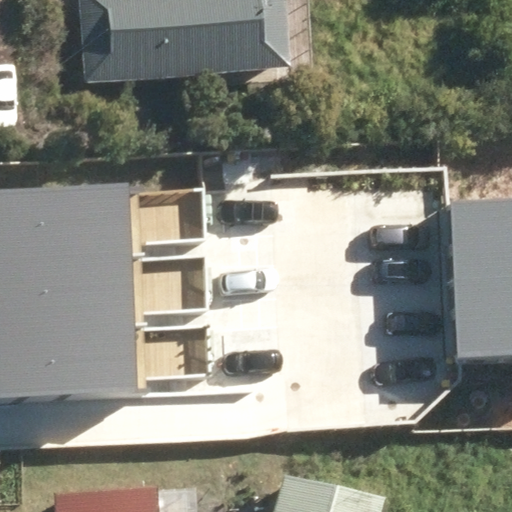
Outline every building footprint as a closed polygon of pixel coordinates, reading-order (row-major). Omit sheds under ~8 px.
[(91,88),(92,99),(109,97),(108,84),(288,72),(283,0),(75,0),(81,88),(91,88)] [(0,259),(134,254),(131,183),(0,188),(0,259)] [(511,201),(453,205),(457,283),(511,280),(511,201)] [(0,259),(0,332),(137,327),(134,254),(0,259)] [(511,353),(511,280),(457,283),(461,356),(511,353)] [(0,397),(139,392),(137,327),(0,332),(0,397)] [(272,511),(382,511),(386,502),(283,475),(272,511)] [(52,494),(52,511),(199,511),(198,494),(157,496),(156,487),(52,494)]
